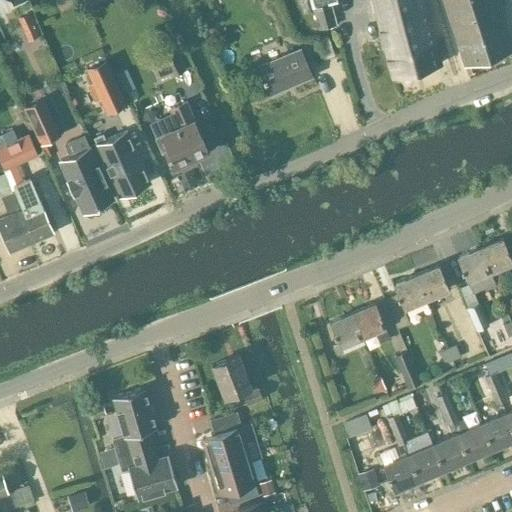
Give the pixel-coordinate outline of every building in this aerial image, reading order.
[(106,0),(85,0),(91,11),(108,3),(106,0)] [(336,0),(310,0),(313,9),(330,4),(337,3),(336,0)] [(423,0),(372,0),(387,54),(435,42),(423,0)] [(496,0),(444,0),(457,41),(504,26),(496,0)] [(330,4),(313,9),(318,31),(336,26),(330,4)] [(30,11),(16,17),(27,40),(40,34),(30,11)] [(504,26),(457,41),(465,63),(511,48),(504,26)] [(334,56),(328,37),(318,40),(324,60),(334,56)] [(435,42),(387,54),(393,75),(440,63),(435,42)] [(160,54),(170,76),(186,69),(175,47),(160,54)] [(269,93),(311,76),(300,49),(258,67),(269,93)] [(87,68),(107,112),(125,104),(105,60),(87,68)] [(150,93),(137,99),(142,111),(155,105),(150,93)] [(43,97),(24,106),(41,143),(60,134),(43,97)] [(162,134),(155,138),(161,152),(163,150),(171,166),(174,165),(177,170),(194,162),(192,157),(207,149),(185,102),(170,109),(178,127),(162,134)] [(0,160),(4,169),(38,155),(29,134),(16,140),(11,130),(0,134),(0,160)] [(149,181),(127,132),(126,130),(106,139),(103,133),(94,137),(120,195),(149,181)] [(75,193),(83,211),(113,198),(89,147),(60,160),(69,178),(67,179),(74,193),(75,193)] [(13,183),(16,191),(23,207),(15,211),(28,242),(53,231),(29,176),(13,183)] [(0,229),(9,250),(28,242),(15,211),(23,207),(16,191),(2,197),(8,212),(0,216),(0,229)] [(511,258),(502,236),(480,246),(490,270),(511,261),(511,258)] [(490,270),(480,246),(458,256),(473,291),(494,283),(490,271),(490,270)] [(417,273),(427,297),(450,287),(439,263),(417,273)] [(404,307),(427,297),(417,273),(394,283),(404,307)] [(352,311),(363,335),(374,331),(379,342),(390,337),(376,302),(352,311)] [(489,325),(479,302),(466,307),(476,330),(489,325)] [(340,345),(363,335),(352,311),(330,321),(340,345)] [(503,324),(508,338),(511,335),(511,322),(511,321),(503,324)] [(455,344),(448,347),(453,360),(461,357),(455,344)] [(448,347),(439,351),(444,363),(453,360),(448,347)] [(406,350),(394,355),(408,387),(420,382),(406,350)] [(248,403),(262,398),(259,388),(252,390),(239,354),(212,364),(224,397),(243,389),(248,403)] [(484,376),(490,390),(501,386),(496,372),(484,376)] [(372,379),(376,392),(385,388),(381,376),(372,379)] [(113,438),(117,454),(152,443),(148,429),(156,427),(144,386),(112,396),(124,435),(113,438)] [(490,390),(495,404),(507,400),(501,386),(490,390)] [(435,397),(441,411),(452,406),(447,392),(435,397)] [(411,393),(397,399),(402,411),(416,405),(411,393)] [(90,408),(93,418),(106,414),(103,404),(90,408)] [(386,418),(387,418),(392,416),(388,404),(381,406),(386,418)] [(441,411),(446,425),(458,420),(452,406),(441,411)] [(214,431),(241,422),(238,411),(211,419),(214,431)] [(492,447),(511,438),(511,427),(506,412),(481,423),(492,447)] [(387,418),(392,431),(404,427),(398,413),(392,416),(387,418)] [(363,432),(357,417),(344,423),(350,438),(363,432)] [(467,457),(492,447),(481,423),(457,433),(467,457)] [(216,434),(205,438),(208,449),(215,471),(249,461),(243,439),(239,427),(216,434)] [(392,431),(398,445),(409,440),(404,427),(392,431)] [(443,468),(467,457),(457,433),(432,443),(443,468)] [(152,443),(117,454),(122,469),(128,468),(137,497),(177,485),(168,454),(156,457),(152,443)] [(418,478),(443,468),(432,443),(408,453),(418,478)] [(418,478),(408,453),(383,464),(393,488),(418,478)] [(256,482),(249,461),(215,471),(221,493),(232,490),(236,501),(259,494),(255,483),(256,482)] [(378,483),(373,469),(358,473),(364,488),(378,483)] [(0,472),(0,511),(15,507),(3,471),(0,472)] [(259,484),(262,496),(275,493),(271,480),(259,484)] [(84,490),(75,493),(76,496),(81,509),(90,506),(84,490)] [(233,511),(264,511),(261,502),(233,510),(233,511)]
